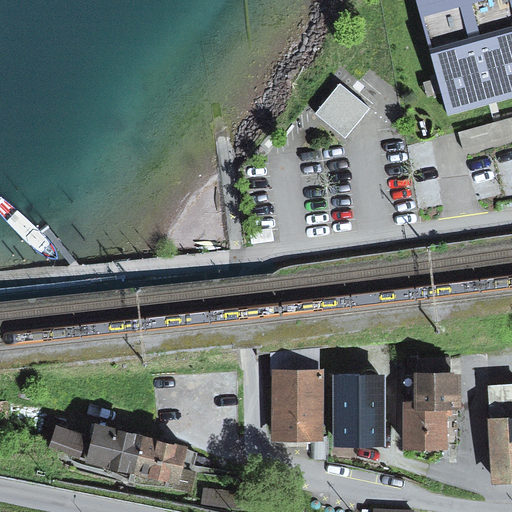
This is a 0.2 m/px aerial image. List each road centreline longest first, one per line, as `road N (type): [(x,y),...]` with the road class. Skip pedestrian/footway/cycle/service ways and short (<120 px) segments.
road 1 (residential): [(465,511),(271,465),(258,451),(240,266)]
road 2 (residential): [(240,266),(511,222)]
road 3 (residential): [(240,266),(0,295)]
road 4 (residential): [(0,489),(124,511)]
